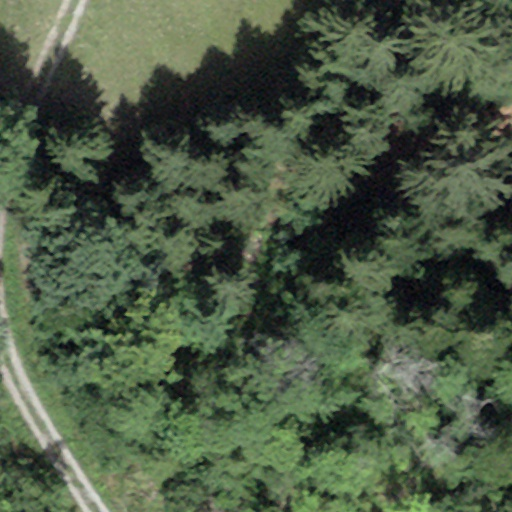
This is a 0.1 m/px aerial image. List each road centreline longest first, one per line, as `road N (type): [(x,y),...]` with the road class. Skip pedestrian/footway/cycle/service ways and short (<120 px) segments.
road 1 (track): [(95,511),(21,386),(0,327)]
road 2 (track): [(0,177),(76,0)]
